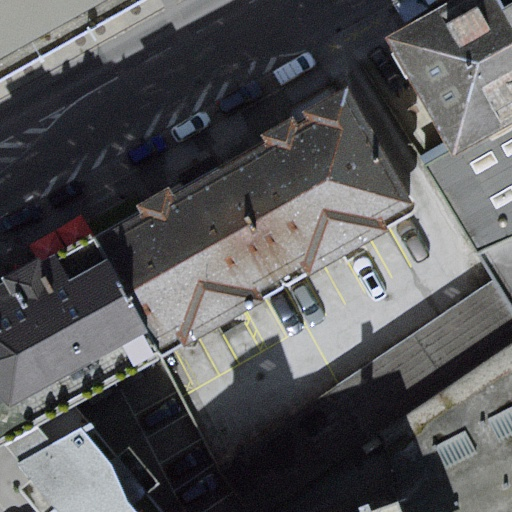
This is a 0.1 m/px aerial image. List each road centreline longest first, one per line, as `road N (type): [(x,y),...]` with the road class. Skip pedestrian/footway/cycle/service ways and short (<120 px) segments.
road 1 (primary): [(273,0),(127,82)]
road 2 (primary): [(0,184),(127,82)]
road 3 (primary): [(127,82),(0,126)]
